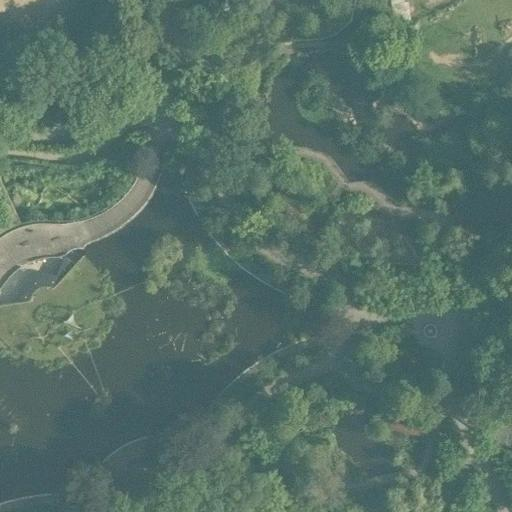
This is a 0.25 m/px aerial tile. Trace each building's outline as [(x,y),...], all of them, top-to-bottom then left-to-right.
[(404,0),(390,0),(393,26),(407,24),(404,0)] [(0,237),(9,231),(21,226),(4,188),(1,181),(0,177),(0,237)] [(265,217),(283,229),(301,226),(313,231),(319,224),(305,198),(296,190),(287,185),(267,195),(265,217)] [(76,264),(65,257),(56,276),(55,275),(54,275),(52,274),(50,274),(48,274),(45,274),(44,274),(42,274),(39,274),(37,275),(34,276),(32,277),(28,280),(25,283),(22,286),(21,289),(20,291),(20,293),(19,297),(19,302),(31,300),(32,297),(32,296),(32,295),(33,293),(34,291),(36,289),(37,288),(39,287),(41,286),(43,286),(45,286),(48,287),(49,287),(50,287),(53,289),(76,264)] [(384,383),(377,386),(376,387),(376,390),(376,392),(375,393),(381,398),(389,395),(390,388),(384,383)] [(429,434),(429,422),(420,421),(409,419),(401,417),(396,415),(389,412),(384,423),(392,427),(405,431),(420,434),(429,434)] [(511,445),(511,428),(511,424),(511,423),(500,426),(493,429),(498,449),(511,445)]
